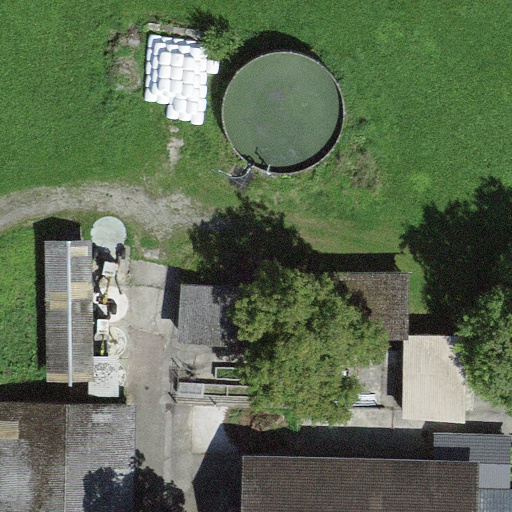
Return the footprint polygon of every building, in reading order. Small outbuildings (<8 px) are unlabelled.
[(242,71),(247,164),(345,158),(339,65),(242,71)] [(409,273),(191,272),(191,346),(409,347),(409,273)] [(413,339),(413,404),(478,404),(478,340),(413,339)] [(19,511),(140,511),(142,418),(21,417),(19,511)] [(479,511),(481,453),(246,447),(244,511),(479,511)]
